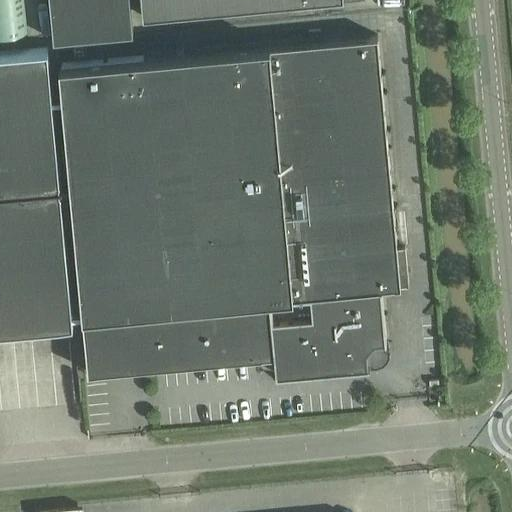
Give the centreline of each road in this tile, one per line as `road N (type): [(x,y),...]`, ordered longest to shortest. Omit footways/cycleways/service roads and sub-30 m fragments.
road 1 (unclassified): [(0,479),(511,432)]
road 2 (unclassified): [(511,323),(481,0)]
